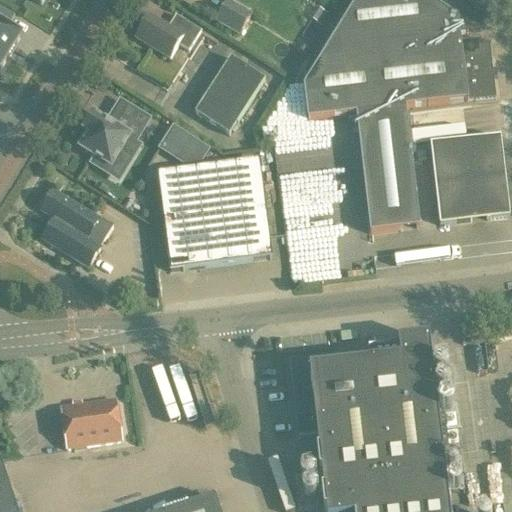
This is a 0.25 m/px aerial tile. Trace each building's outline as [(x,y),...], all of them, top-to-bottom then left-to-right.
[(460,43),(458,20),(424,0),(358,0),(303,89),(307,122),(356,117),(370,235),(420,229),(406,111),(495,101),(489,48),(474,42),(460,43)] [(239,39),(253,18),(227,2),(214,23),(239,39)] [(169,29),(149,17),(135,40),(171,61),(179,47),(189,53),(201,32),(176,17),(169,29)] [(0,63),(10,47),(0,40),(0,30),(1,28),(0,27),(0,63)] [(232,136),(268,79),(233,57),(197,114),(232,136)] [(114,128),(93,115),(83,131),(89,134),(80,150),(95,159),(92,165),(107,175),(120,153),(126,157),(148,121),(127,108),(114,128)] [(185,136),(170,159),(182,167),(202,165),(210,152),(185,136)] [(440,227),(509,219),(500,139),(430,147),(440,227)] [(174,273),(275,260),(269,211),(263,163),(161,177),(168,223),(174,273)] [(113,228),(99,221),(54,193),(41,212),(55,221),(42,241),(89,269),(100,249),(101,249),(113,228)] [(399,348),(289,361),(298,436),(318,434),(326,511),(447,511),(430,362),(428,342),(398,345),(399,348)] [(67,452),(121,444),(115,402),(61,410),(67,452)] [(17,511),(1,462),(0,461),(0,511),(17,511)]
